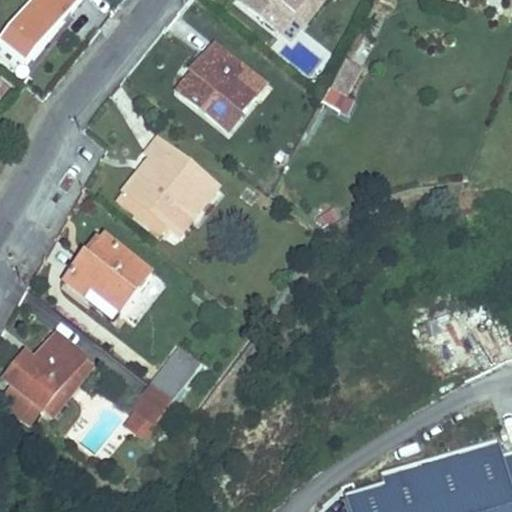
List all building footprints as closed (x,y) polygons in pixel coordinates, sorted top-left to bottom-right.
[(0,45),(26,67),(82,0),(34,0),(0,41),(0,45)] [(295,19),(309,0),(248,0),(244,6),(282,36),(295,19)] [(312,32),(336,0),(309,0),(295,19),(312,32)] [(229,135),(257,101),(232,81),(242,69),(217,49),(193,77),(201,82),(186,100),(229,135)] [(346,98),(361,69),(348,62),(333,91),(346,98)] [(186,100),(201,82),(193,77),(179,95),(186,100)] [(181,239),(218,192),(160,145),(149,158),(153,162),(158,166),(145,182),(141,178),(127,196),(167,228),(181,239)] [(145,182),(158,166),(153,162),(141,178),(145,182)] [(167,228),(127,196),(120,205),(160,237),(167,228)] [(123,320),(154,280),(107,244),(90,265),(87,262),(67,289),(87,305),(93,297),(123,320)] [(123,320),(93,297),(87,305),(117,327),(123,320)] [(40,370),(62,342),(57,338),(35,366),(40,370)] [(46,414),(85,364),(87,362),(62,342),(40,370),(35,366),(27,360),(8,385),(14,390),(45,415),(46,414)] [(203,369),(180,352),(174,361),(196,378),(203,369)] [(175,406),(196,378),(174,361),(152,388),(154,389),(175,406)] [(55,421),(94,371),(85,364),(46,414),(55,421)] [(157,430),(175,406),(154,389),(135,415),(137,416),(157,430)] [(45,415),(14,390),(0,408),(0,409),(32,430),(45,415)] [(157,430),(137,416),(125,430),(145,446),(157,430)] [(511,511),(511,454),(506,456),(501,439),(384,476),(387,485),(346,498),(349,511),(511,511)]
